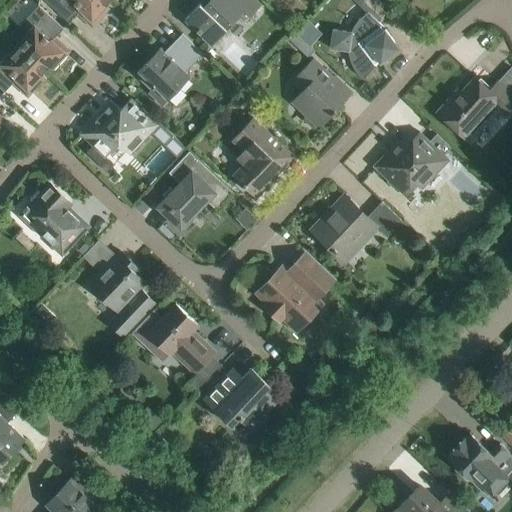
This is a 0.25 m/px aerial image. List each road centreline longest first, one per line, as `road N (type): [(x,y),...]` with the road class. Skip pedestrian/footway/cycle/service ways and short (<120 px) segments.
road 1 (residential): [(493,0),(431,50),(205,290)]
road 2 (residential): [(319,511),(511,306)]
road 3 (residential): [(205,290),(41,137)]
road 4 (residential): [(41,137),(167,0)]
road 5 (residential): [(161,511),(73,427)]
